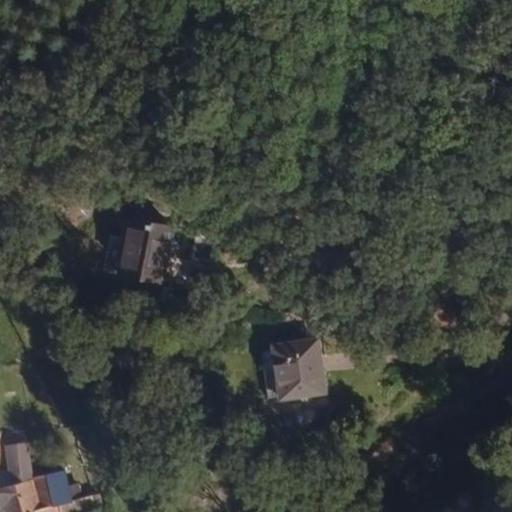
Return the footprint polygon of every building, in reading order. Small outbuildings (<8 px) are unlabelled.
[(179,283),(190,229),(148,220),(136,273),(179,283)] [(339,400),(334,349),(288,353),(293,405),(339,400)] [(423,399),(395,422),(413,442),(440,419),(423,399)] [(70,419),(71,409),(68,403),(53,402),(51,417),(70,419)] [(14,474),(11,432),(10,432),(0,432),(0,479),(14,480),(14,474)] [(230,460),(228,435),(212,437),(214,461),(230,460)] [(45,479),(34,445),(15,450),(22,472),(26,484),(45,479)] [(83,499),(76,470),(45,479),(26,484),(22,472),(14,474),(14,480),(0,479),(0,508),(16,508),(16,511),(107,511),(106,506),(112,504),(111,496),(83,499)] [(315,511),(312,496),(283,501),(285,511),(315,511)]
